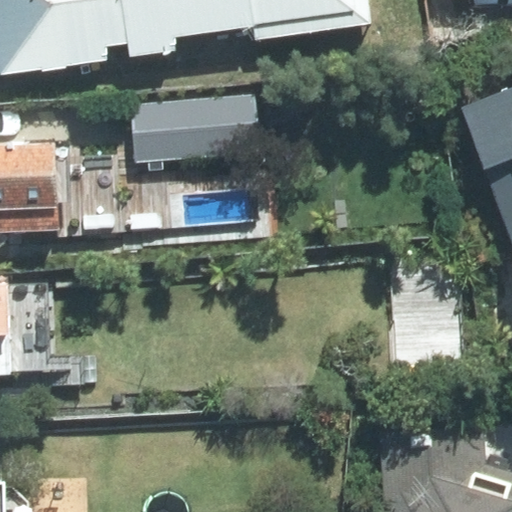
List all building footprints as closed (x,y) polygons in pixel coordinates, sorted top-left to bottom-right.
[(0,0),(0,85),(370,26),(365,0),(0,0)] [(511,81),(488,84),(511,286),(511,81)] [(138,167),(247,156),(240,91),(131,103),(138,167)] [(0,216),(59,213),(56,155),(0,157),(0,216)] [(456,383),(449,266),(376,270),(383,387),(456,383)] [(511,411),(380,417),(384,511),(485,511),(485,480),(511,479),(511,411)]
